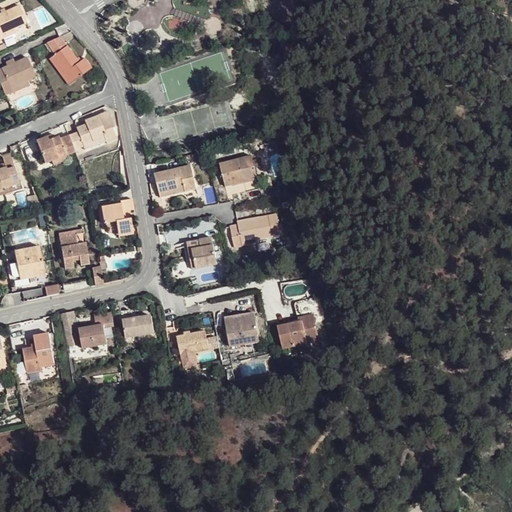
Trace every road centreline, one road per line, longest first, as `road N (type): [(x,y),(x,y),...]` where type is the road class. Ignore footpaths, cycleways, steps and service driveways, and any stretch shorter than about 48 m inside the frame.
road 1 (residential): [(123,89),(150,245),(144,275)]
road 2 (residential): [(144,275),(124,288),(0,316)]
road 3 (residential): [(123,89),(0,140)]
